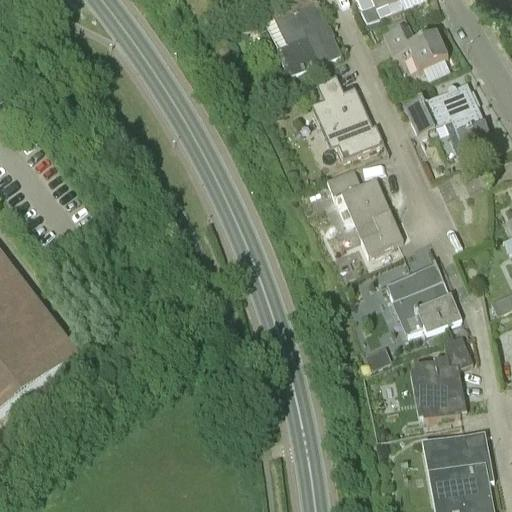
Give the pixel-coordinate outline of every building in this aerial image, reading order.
[(340,62),(311,0),(291,0),(282,4),(289,21),(279,26),(277,20),(262,26),(278,60),(289,84),(340,62)] [(408,0),(369,0),(376,14),(388,8),(393,20),(404,15),(400,4),(408,0)] [(385,44),(394,64),(410,57),(419,77),(448,64),(448,63),(447,63),(436,41),(437,41),(437,39),(416,49),(409,34),(385,44)] [(345,102),(336,83),(317,92),(325,111),(320,114),(344,168),(384,150),(376,133),(373,134),(366,120),(360,122),(350,100),(345,102)] [(470,158),(493,148),(477,113),(480,112),(473,97),(465,101),(462,94),(457,96),(456,95),(455,94),(455,93),(453,93),(452,93),(451,93),(450,93),(449,94),(448,95),(448,96),(447,97),(447,98),(447,99),(448,100),(424,111),(421,106),(405,113),(410,125),(425,118),(432,132),(416,139),(419,145),(435,138),(433,133),(454,123),(470,158)] [(354,230),(361,246),(368,263),(403,248),(390,217),(384,219),(372,190),(377,188),(376,185),(361,192),(354,177),(328,189),(334,204),(333,205),(346,233),(354,230)] [(511,227),(508,230),(511,238),(511,301),(491,310),(497,324),(511,317),(511,227)] [(0,420),(77,360),(0,259),(0,420)] [(427,342),(461,327),(462,327),(451,301),(450,302),(439,276),(419,285),(416,280),(386,292),(408,342),(424,335),(427,342)] [(473,371),(462,345),(444,352),(446,366),(433,369),(434,372),(414,376),(423,429),(460,422),(460,419),(467,418),(464,403),(461,404),(457,385),(460,384),(459,377),(473,371)] [(371,377),(392,369),(386,355),(365,363),(371,377)] [(490,473),(487,453),(467,457),(465,444),(432,450),(434,465),(430,466),(438,511),(492,511),(488,489),(487,489),(484,474),(490,473)]
